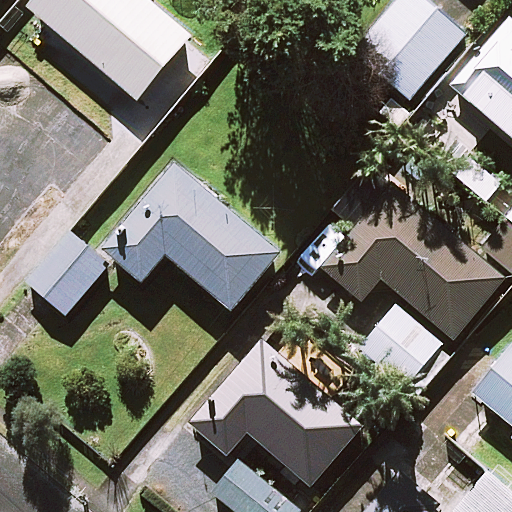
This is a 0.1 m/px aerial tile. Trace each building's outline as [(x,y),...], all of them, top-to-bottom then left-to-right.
[(468,36),(426,0),(402,0),(358,51),(413,99),(468,36)] [(129,130),(37,20),(0,51),(0,102),(67,182),(129,130)] [(511,21),(457,85),(511,131),(511,21)] [(282,254),(181,167),(108,251),(146,283),(170,255),(234,310),(282,254)] [(506,280),(395,186),(326,268),(365,301),(384,278),(456,339),(506,280)] [(511,219),(485,245),(511,272),(511,219)] [(108,266),(70,235),(30,283),(68,314),(108,266)] [(449,348),(398,305),(383,322),(366,307),(345,332),(413,390),(449,348)] [(364,427),(266,342),(194,424),(230,456),(251,432),(313,486),(364,427)] [(511,351),(476,393),(511,423),(511,351)] [(304,511),(241,461),(215,492),(239,511),(304,511)] [(511,511),(511,492),(489,474),(458,511),(450,511),(402,473),(371,511),(511,511)]
